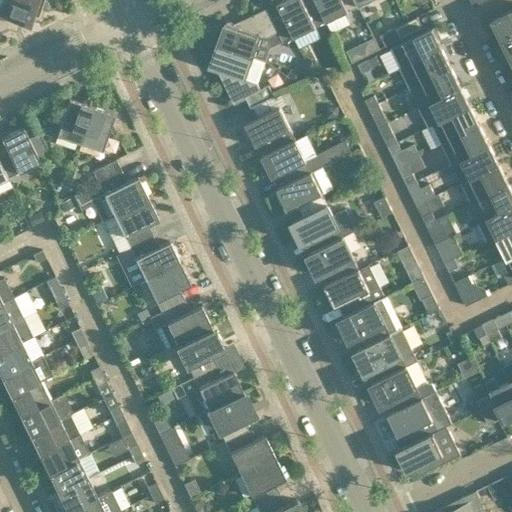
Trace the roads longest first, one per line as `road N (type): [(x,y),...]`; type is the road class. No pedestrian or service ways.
road 1 (tertiary): [(369,511),(128,18)]
road 2 (unknown): [(181,511),(54,238),(30,230),(0,246)]
road 3 (residential): [(0,81),(128,18)]
road 4 (residential): [(389,511),(511,450)]
